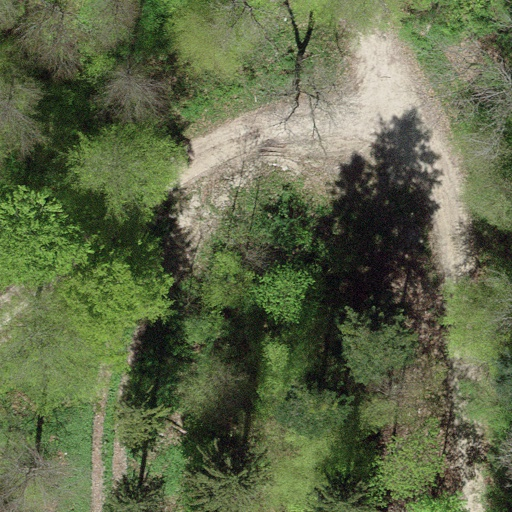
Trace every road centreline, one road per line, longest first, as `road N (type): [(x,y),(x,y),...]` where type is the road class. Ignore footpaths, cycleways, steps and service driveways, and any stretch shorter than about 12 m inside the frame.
road 1 (track): [(0,324),(191,177),(279,134),(393,130),(426,155),(444,197),(472,511)]
road 2 (track): [(411,143),(358,268),(189,511)]
